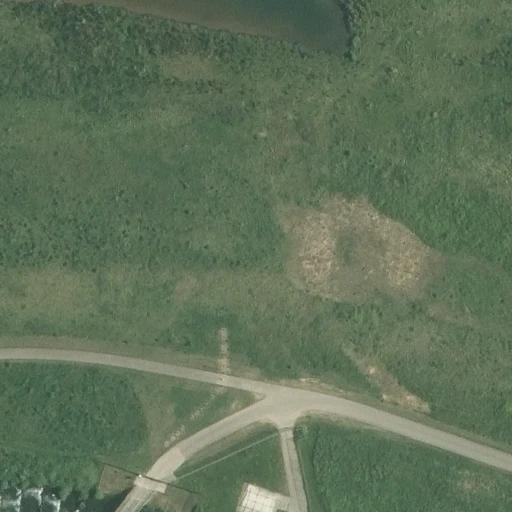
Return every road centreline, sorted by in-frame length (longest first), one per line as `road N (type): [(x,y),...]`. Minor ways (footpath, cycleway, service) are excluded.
road 1 (unclassified): [(302,400),(511,465)]
road 2 (unclassified): [(124,511),(188,447),(280,405)]
